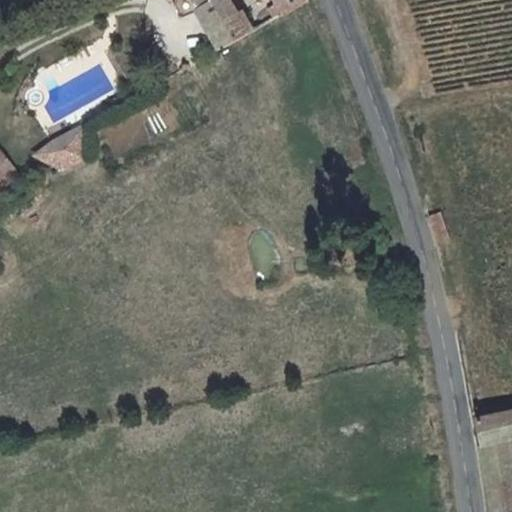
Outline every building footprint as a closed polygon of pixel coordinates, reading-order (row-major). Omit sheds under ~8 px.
[(173,0),(185,19),(200,8),(213,0),(173,0)] [(213,0),(200,8),(222,49),(252,33),(234,0),(213,0)] [(310,3),(309,0),(277,0),(275,1),(284,16),(310,3)] [(82,123),(41,146),(56,174),(97,151),(82,123)] [(0,194),(20,176),(0,153),(0,194)] [(442,215),(431,217),(436,244),(447,241),(442,215)] [(511,438),(511,410),(473,419),(493,511),(511,511),(511,461),(507,440),(511,438)]
